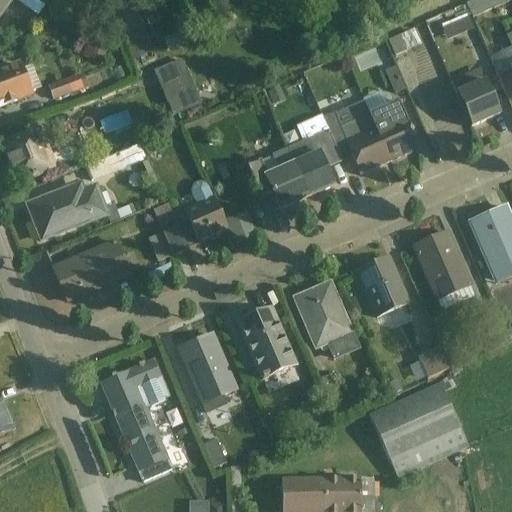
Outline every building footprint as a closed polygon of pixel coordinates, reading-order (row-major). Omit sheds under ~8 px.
[(0,0),(0,21),(14,0),(0,0)] [(511,0),(484,13),(491,27),(511,17),(511,0)] [(485,22),(461,32),(468,47),(492,37),(485,22)] [(161,26),(149,28),(155,59),(167,56),(161,26)] [(440,38),(407,45),(417,94),(435,90),(428,59),(440,57),(443,67),(445,67),(440,38)] [(181,60),(155,71),(175,119),(202,108),(181,60)] [(0,105),(35,92),(24,62),(0,71),(0,105)] [(472,128),(504,114),(483,65),(450,79),(472,128)] [(96,76),(64,88),(69,103),(101,91),(96,76)] [(391,167),(422,153),(398,103),(367,118),(391,167)] [(391,167),(367,118),(339,131),(363,181),(391,167)] [(19,185),(57,170),(39,125),(1,140),(19,185)] [(457,139),(461,155),(485,150),(481,133),(457,139)] [(313,198),(340,185),(317,136),(290,149),(313,198)] [(313,198),(290,149),(257,164),(281,213),(313,198)] [(158,150),(102,167),(107,184),(163,167),(158,150)] [(40,241),(106,217),(92,180),(27,205),(40,241)] [(199,247),(229,234),(215,200),(185,213),(199,247)] [(496,286),(511,278),(511,213),(508,203),(468,220),(496,286)] [(435,301),(471,287),(449,233),(413,247),(435,301)] [(69,307),(132,278),(116,242),(52,271),(69,307)] [(373,318),(409,303),(390,258),(354,272),(373,318)] [(315,351),(353,336),(332,281),(293,297),(315,351)] [(264,381),(299,366),(274,306),(238,321),(264,381)] [(193,410),(239,391),(214,333),(169,353),(193,410)] [(446,388),(470,380),(462,357),(438,365),(446,388)] [(143,484),(172,470),(145,411),(169,401),(153,364),(100,388),(143,484)] [(469,452),(440,386),(369,417),(398,483),(469,452)] [(0,437),(12,433),(0,398),(0,437)] [(285,511),(363,511),(362,483),(285,485),(285,511)]
